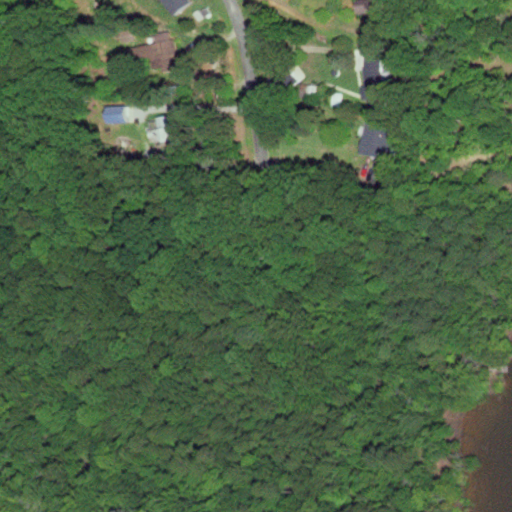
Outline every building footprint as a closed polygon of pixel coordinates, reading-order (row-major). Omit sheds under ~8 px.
[(369,0),(365,0),(367,14),(387,11),(385,0),(369,0)] [(160,34),(161,43),(152,44),(156,73),(183,70),(178,32),(160,34)] [(367,51),(367,108),(387,108),(387,52),(367,51)] [(272,77),(280,93),(301,83),(293,67),(272,77)] [(180,141),(179,118),(152,119),(153,142),(180,141)] [(402,127),(368,124),(365,157),(399,160),(402,127)]
